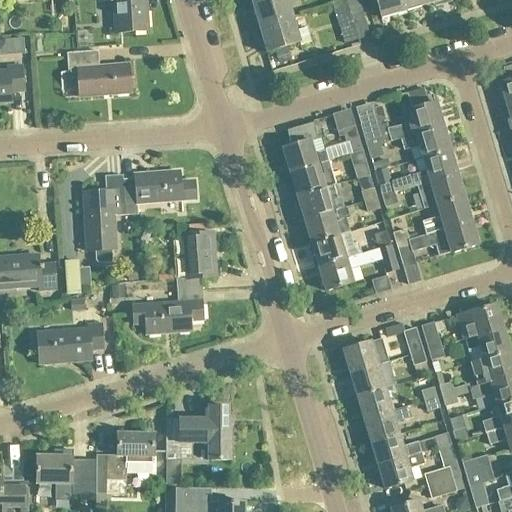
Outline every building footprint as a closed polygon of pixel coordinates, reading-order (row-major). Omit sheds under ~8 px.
[(115,34),(148,32),(146,0),(98,0),(99,3),(113,2),(115,34)] [(288,0),(263,0),(253,3),(260,27),(293,17),(288,0)] [(360,0),(351,0),(348,1),(349,2),(338,5),(342,19),(347,18),(355,41),(371,36),(360,0)] [(406,11),(402,0),(375,0),(381,18),(406,11)] [(430,4),(429,0),(402,0),(406,11),(430,4)] [(301,42),(293,17),(260,27),(267,52),(301,42)] [(41,40),(32,41),(33,52),(42,52),(41,40)] [(22,55),(21,42),(9,42),(10,55),(22,55)] [(78,98),(131,94),(128,66),(99,68),(98,52),(66,54),(68,75),(76,74),(78,98)] [(0,73),(0,104),(11,103),(10,93),(23,92),(21,66),(8,67),(8,73),(0,73)] [(511,67),(504,70),(508,82),(501,84),(508,109),(511,107),(511,67)] [(412,122),(390,130),(386,118),(361,125),(368,148),(379,145),(389,142),(398,140),(412,136),(442,127),(435,103),(409,111),(412,122)] [(363,152),(351,111),(333,116),(338,133),(343,131),(350,156),(363,152)] [(314,154),(310,142),(319,140),(314,123),(287,131),(292,147),(283,149),(290,174),(329,163),(325,151),(314,154)] [(379,145),(368,148),(372,161),(385,157),(381,146),(382,146),(402,139),(406,150),(416,147),(419,146),(423,159),(450,151),(442,127),(412,136),(398,140),(389,142),(379,145)] [(387,169),(374,172),(382,197),(383,197),(395,193),(417,187),(457,174),(450,151),(423,159),(428,173),(392,183),(387,169)] [(366,162),(363,152),(350,156),(353,165),(366,162)] [(388,159),(372,163),(374,172),(387,169),(391,168),(388,159)] [(329,163),(290,174),(298,197),(337,185),(330,162),(329,163)] [(123,176),(122,176),(125,216),(138,215),(137,204),(195,200),(194,182),(180,183),(179,172),(134,176),(134,179),(123,180),(123,176)] [(464,198),(457,174),(417,187),(424,210),(437,206),(464,198)] [(125,216),(122,176),(104,177),(105,191),(83,193),(84,207),(87,252),(95,251),(96,262),(98,263),(110,263),(112,260),(111,250),(116,250),(113,216),(125,216)] [(374,190),(373,190),(369,177),(358,180),(362,194),(365,203),(377,199),(374,190)] [(298,197),(298,199),(296,202),(299,210),(302,211),(305,221),(335,212),(345,209),(342,198),(338,199),(334,187),(337,186),(337,185),(298,197)] [(383,197),(382,197),(385,207),(398,204),(395,193),(383,197)] [(437,206),(441,217),(423,223),(427,235),(471,222),(464,198),(437,206)] [(377,199),(365,203),(368,213),(380,209),(377,199)] [(347,208),(345,209),(335,212),(305,221),(312,244),(339,236),(350,233),(346,220),(350,219),(347,208)] [(366,222),(350,226),(354,241),(370,237),(366,222)] [(427,235),(408,241),(397,244),(405,270),(418,266),(415,254),(414,252),(423,249),(435,245),(438,257),(452,253),(451,254),(478,246),(471,222),(427,235)] [(408,241),(406,231),(394,234),(397,244),(408,241)] [(177,292),(200,290),(200,278),(215,277),(212,232),(184,235),(187,279),(176,279),(177,292)] [(379,250),(391,247),(387,233),(375,237),(379,250)] [(312,244),(313,246),(310,249),(312,257),(316,258),(319,268),(362,256),(358,242),(342,247),(339,236),(312,244)] [(391,247),(379,250),(379,251),(382,260),(382,262),(386,274),(399,271),(391,247)] [(362,256),(319,268),(327,292),(353,284),(349,272),(348,270),(382,260),(379,251),(362,256)] [(0,289),(39,287),(39,291),(57,290),(55,264),(39,265),(39,256),(0,257),(0,289)] [(64,262),(66,296),(81,295),(80,288),(91,287),(90,267),(79,268),(78,261),(64,262)] [(137,268),(127,268),(128,282),(138,281),(137,268)] [(124,285),(112,286),(113,300),(125,299),(124,285)] [(177,303),(144,306),(130,306),(132,327),(146,326),(147,335),(190,332),(190,324),(205,323),(201,302),(200,290),(177,292),(177,303)] [(84,300),(69,302),(71,313),(85,312),(84,300)] [(465,340),(503,329),(496,305),(458,317),(465,340)] [(441,322),(434,324),(422,328),(429,351),(441,347),(437,332),(444,330),(441,322)] [(89,331),(38,334),(39,365),(92,362),(91,352),(104,351),(102,325),(89,325),(89,331)] [(423,353),(421,343),(416,328),(404,332),(409,347),(412,356),(423,353)] [(503,329),(465,340),(468,351),(480,347),(481,351),(484,359),(510,352),(503,329)] [(382,339),(370,342),(344,350),(351,373),(377,366),(389,363),(382,339)] [(441,347),(429,351),(432,361),(444,357),(441,347)] [(511,359),(510,352),(484,359),(471,363),(474,371),(476,378),(478,387),(511,376),(511,359)] [(423,353),(412,356),(415,366),(420,379),(431,376),(426,363),(423,353)] [(377,366),(351,373),(358,397),(384,389),(377,366)] [(469,389),(470,393),(473,401),(494,395),(497,406),(511,401),(511,376),(478,387),(470,389),(469,389)] [(454,390),(452,383),(440,387),(443,397),(469,389),(470,389),(469,385),(454,390)] [(384,389),(358,397),(365,420),(391,412),(384,389)] [(425,402),(437,399),(434,389),(423,392),(425,402)] [(456,397),(470,393),(469,389),(443,397),(446,407),(458,403),(456,397)] [(437,399),(425,402),(428,412),(440,408),(437,399)] [(511,401),(497,406),(501,418),(484,423),(487,434),(504,429),(511,426),(511,401)] [(165,419),(165,441),(165,461),(166,461),(166,488),(180,488),(180,461),(192,461),(193,447),(193,444),(207,444),(207,447),(207,460),(230,460),(231,425),(228,425),(228,403),(209,403),(208,420),(165,419)] [(391,412),(365,420),(372,443),(398,436),(395,425),(394,423),(410,418),(407,407),(391,412)] [(466,428),(462,416),(450,420),(454,432),(453,432),(456,443),(469,439),(466,428)] [(511,426),(504,429),(487,434),(490,445),(508,440),(511,452),(511,426)] [(96,457),(96,495),(96,508),(106,508),(105,495),(105,481),(126,481),(126,457),(153,457),(153,434),(117,434),(116,457),(105,457),(96,457)] [(448,434),(436,438),(439,448),(451,445),(448,434)] [(401,446),(398,436),(372,443),(379,466),(405,458),(421,453),(418,441),(401,446)] [(460,477),(451,445),(439,448),(438,448),(443,468),(449,466),(449,468),(452,479),(460,477)] [(71,498),(95,498),(96,466),(72,465),(72,450),(56,450),(56,456),(37,456),(36,483),(71,483),(71,498)] [(421,453),(405,458),(379,466),(386,489),(412,481),(408,470),(426,465),(423,453),(421,453)] [(466,476),(490,469),(486,457),(463,464),(466,476)] [(428,488),(452,480),(452,479),(449,468),(425,475),(428,488)] [(490,469),(466,476),(469,487),(493,480),(490,469)] [(508,486),(503,488),(502,488),(502,489),(496,491),(499,502),(506,500),(511,498),(511,497),(511,473),(505,476),(508,486)] [(0,478),(0,511),(24,511),(24,508),(25,481),(3,481),(3,479),(0,478)] [(456,491),(452,480),(428,488),(431,499),(456,491)] [(209,502),(209,503),(204,503),(203,488),(180,488),(166,488),(165,511),(243,511),(243,502),(209,502)] [(422,511),(420,511),(418,501),(392,509),(392,511),(443,511),(442,506),(422,511)]
